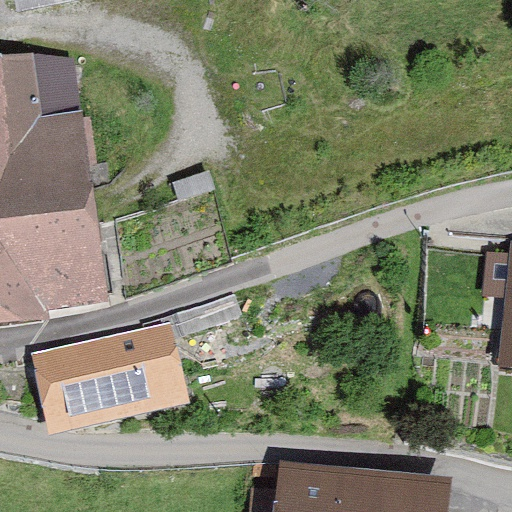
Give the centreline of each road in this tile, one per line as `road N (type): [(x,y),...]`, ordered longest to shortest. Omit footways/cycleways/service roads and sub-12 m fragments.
road 1 (residential): [(511,191),(424,210),(0,357)]
road 2 (residential): [(511,482),(377,451),(127,452),(0,436)]
